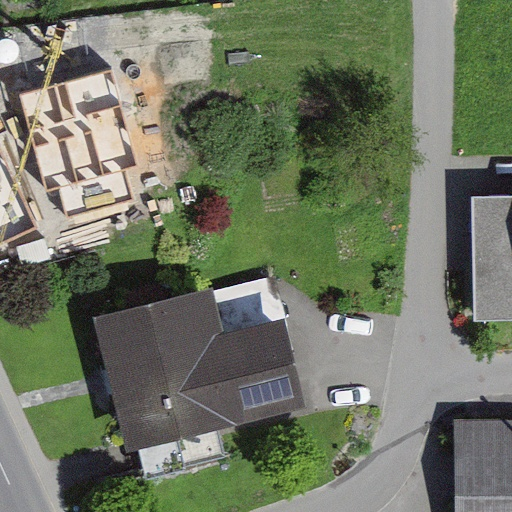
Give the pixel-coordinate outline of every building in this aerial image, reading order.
[(123,64),(33,90),(62,188),(152,161),(123,64)] [(0,118),(0,249),(50,226),(0,118)] [(511,190),(488,191),(491,306),(511,305),(511,190)] [(144,440),(254,411),(233,332),(221,288),(111,317),(144,440)] [(297,315),(233,332),(254,411),(318,394),(297,315)] [(511,511),(511,413),(470,415),(471,511),(511,511)]
